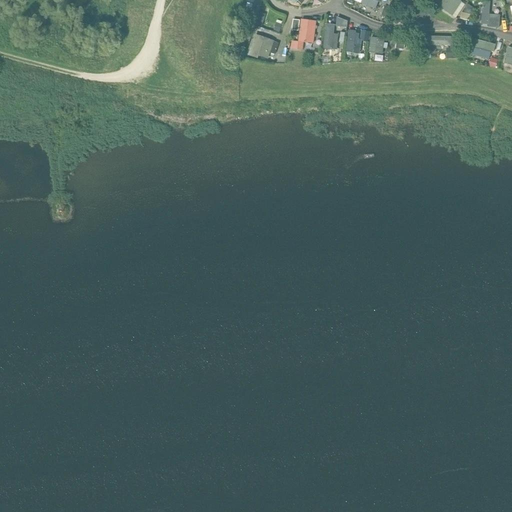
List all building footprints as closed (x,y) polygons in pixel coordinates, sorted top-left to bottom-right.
[(457,0),(442,0),(438,7),(452,16),(461,2),(457,0)] [(251,18),(257,20),(262,3),(256,1),(251,18)] [(483,1),(480,24),(488,25),(490,2),(483,1)] [(384,7),(381,15),(387,17),(390,9),(384,7)] [(316,22),(301,20),(298,42),(292,41),(291,49),(302,50),(303,43),(313,44),(316,22)] [(293,20),(292,31),(298,31),(300,21),(293,20)] [(325,25),(323,50),(332,50),(336,50),(338,36),(333,36),(333,34),(334,25),(325,25)] [(345,52),(353,53),(356,32),(349,31),(345,52)] [(361,31),(359,41),(368,43),(370,32),(361,31)] [(258,56),(268,59),(274,41),(254,35),(248,55),(258,59),(258,56)] [(425,45),(451,46),(451,38),(426,37),(425,45)] [(382,55),(384,40),(370,38),(368,53),(382,55)] [(493,53),(495,45),(475,40),(473,48),(493,53)] [(396,41),(395,49),(404,50),(405,42),(396,41)] [(446,49),(446,59),(456,59),(456,49),(446,49)] [(422,51),(422,59),(431,59),(431,51),(422,51)] [(491,58),(488,67),(495,69),(498,60),(491,58)]
